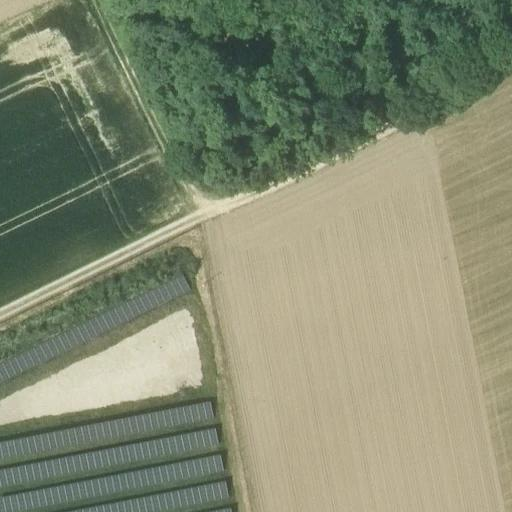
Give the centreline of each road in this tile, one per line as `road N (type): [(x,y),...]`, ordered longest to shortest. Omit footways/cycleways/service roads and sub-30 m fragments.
road 1 (track): [(200,216),(511,62)]
road 2 (track): [(95,0),(200,216)]
road 3 (track): [(0,314),(200,216)]
